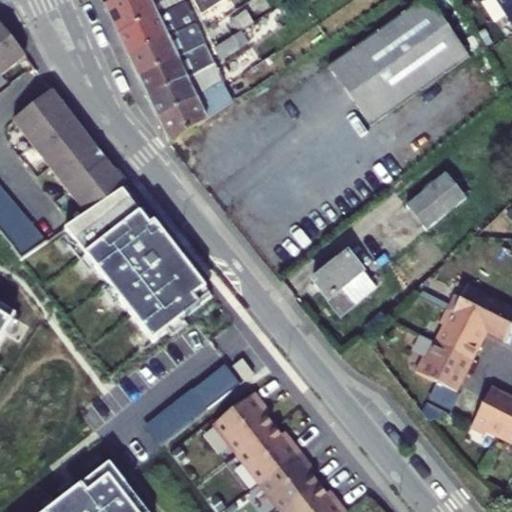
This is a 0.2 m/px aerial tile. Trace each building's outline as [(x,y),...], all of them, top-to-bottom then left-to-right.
[(182,0),(140,0),(108,17),(121,42),(187,9),(182,0)] [(233,4),(230,0),(194,0),(208,21),(233,4)] [(511,0),(507,0),(498,6),(511,26),(511,0)] [(432,1),(336,71),(378,129),(474,59),(432,1)] [(187,9),(121,42),(133,66),(200,33),(187,9)] [(0,90),(31,67),(3,30),(0,31),(0,90)] [(217,44),(222,56),(252,44),(247,32),(217,44)] [(200,33),(133,66),(143,87),(211,54),(200,33)] [(211,54),(143,87),(154,107),(221,73),(211,54)] [(221,73),(154,107),(165,128),(232,95),(221,73)] [(232,95),(165,128),(177,152),(239,109),(232,95)] [(19,131),(89,221),(129,193),(52,96),(19,131)] [(446,170),(407,204),(427,227),(466,193),(446,170)] [(0,187),(0,232),(26,265),(49,248),(0,187)] [(223,305),(129,193),(89,221),(68,235),(161,349),(223,305)] [(349,252),(316,280),(345,315),(378,286),(349,252)] [(455,295),(447,310),(487,331),(487,332),(507,342),(511,330),(511,309),(467,287),(461,299),(455,295)] [(487,331),(447,310),(440,324),(445,326),(436,343),(472,361),(487,332),(487,331)] [(472,361),(436,343),(427,360),(423,358),(416,372),(456,392),(472,361)] [(243,357),(235,364),(247,379),(255,372),(243,357)] [(225,359),(142,418),(156,438),(240,379),(225,359)] [(511,425),(511,399),(492,389),(471,430),(485,437),(487,432),(504,441),(511,425)] [(267,399),(224,429),(248,458),(286,431),(278,423),(283,419),(267,399)] [(286,431),(248,458),(272,487),(314,458),(298,437),(293,440),(286,431)] [(314,458),(272,487),(292,511),(302,511),(333,490),(326,481),(331,478),(314,458)] [(150,511),(113,466),(57,511),(150,511)] [(333,490),(302,511),(358,511),(345,496),(341,499),(333,490)]
